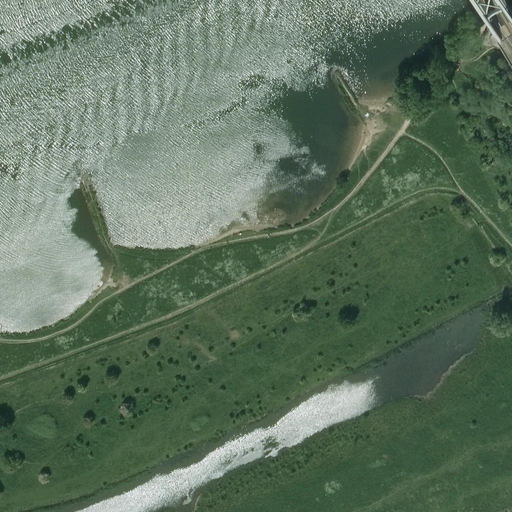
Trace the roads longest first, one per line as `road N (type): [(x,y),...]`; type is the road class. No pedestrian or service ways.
road 1 (track): [(315,240),(191,305),(0,375)]
road 2 (track): [(511,7),(478,28),(400,132)]
road 3 (track): [(315,240),(451,173)]
road 4 (track): [(400,132),(315,240)]
